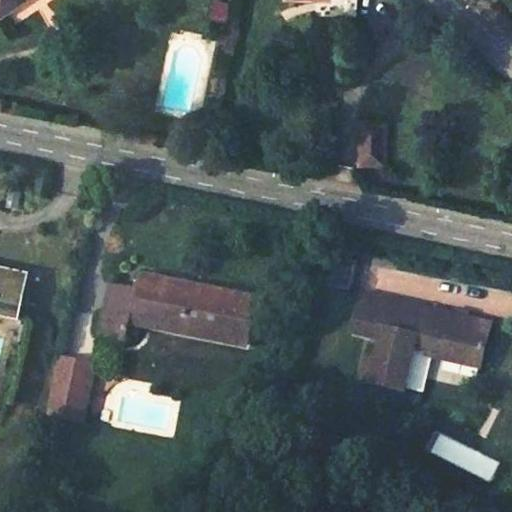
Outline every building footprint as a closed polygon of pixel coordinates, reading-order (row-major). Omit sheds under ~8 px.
[(0,0),(0,13),(21,0),(0,0)] [(332,0),(332,14),(355,15),(355,0),(332,0)] [(393,119),(366,119),(367,164),(394,163),(393,119)] [(0,314),(16,318),(26,276),(0,270),(0,314)] [(136,289),(131,314),(217,333),(220,318),(246,324),(252,296),(140,272),(136,289)] [(103,307),(131,314),(136,289),(108,283),(103,307)] [(381,339),(384,328),(375,327),(381,300),(360,295),(352,333),(381,339)] [(371,385),(404,392),(414,346),(482,361),(490,323),(423,309),(423,306),(382,297),(381,300),(375,327),(384,328),(381,339),(377,358),(367,356),(364,374),(373,376),(371,385)] [(103,307),(97,333),(125,340),(131,314),(103,307)] [(220,318),(217,333),(242,339),(246,324),(220,318)] [(58,358),(46,413),(83,420),(94,366),(58,358)]
